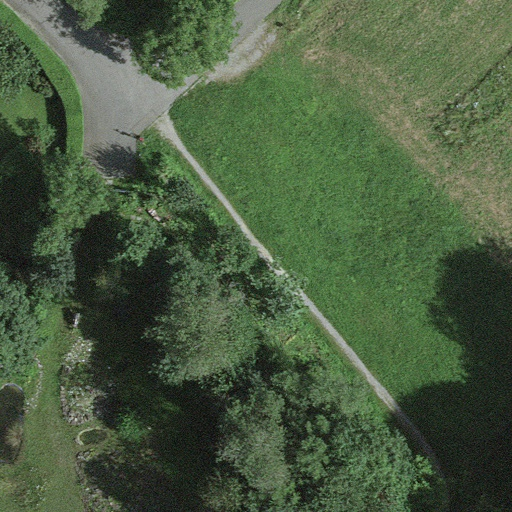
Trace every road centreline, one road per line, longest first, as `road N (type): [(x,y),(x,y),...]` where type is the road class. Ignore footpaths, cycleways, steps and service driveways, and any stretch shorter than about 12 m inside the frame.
road 1 (track): [(256,0),(139,111)]
road 2 (residential): [(26,0),(139,111)]
